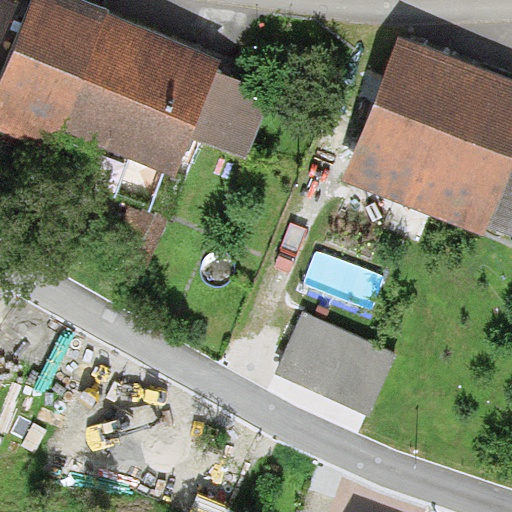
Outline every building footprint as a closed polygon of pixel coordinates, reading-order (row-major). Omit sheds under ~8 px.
[(205,55),(81,0),(19,0),(0,43),(0,103),(42,123),(51,104),(161,153),(177,119),(205,55)] [(511,82),(390,32),(336,162),(469,217),(511,113),(511,82)] [(205,55),(177,119),(230,143),(259,78),(205,55)] [(123,202),(105,243),(144,260),(162,218),(123,202)] [(300,314),(274,366),(355,406),(381,354),(300,314)] [(0,483),(46,365),(0,346),(0,483)]
